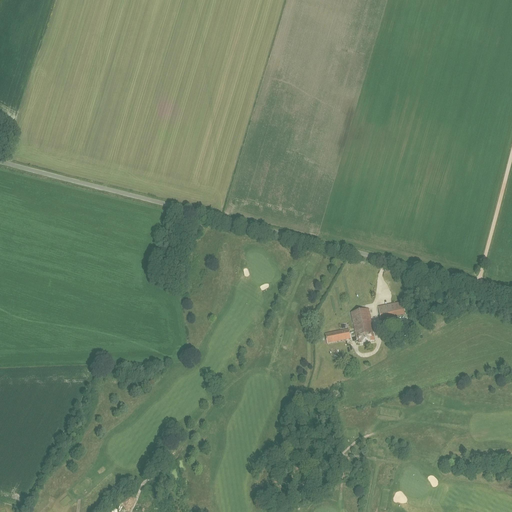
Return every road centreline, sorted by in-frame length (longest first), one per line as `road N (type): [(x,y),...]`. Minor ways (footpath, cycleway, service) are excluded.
road 1 (unclassified): [(511,291),(0,161)]
road 2 (track): [(478,282),(511,149)]
